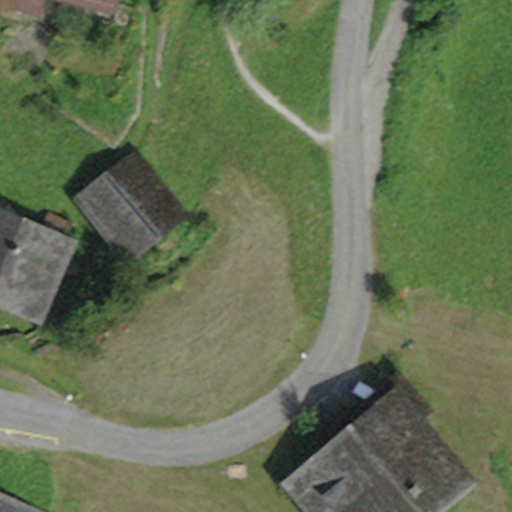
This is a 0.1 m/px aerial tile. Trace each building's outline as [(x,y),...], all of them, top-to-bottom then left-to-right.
[(42,0),(0,0),(0,1),(39,12),(42,0)] [(79,195),(125,257),(182,214),(132,155),(79,195)] [(0,300),(36,315),(67,238),(64,237),(70,223),(47,214),(41,229),(0,213),(0,300)] [(313,447),(329,466),(397,409),(407,421),(419,411),(393,380),(313,447)] [(329,466),(301,490),(319,511),(401,511),(411,504),(418,511),(431,511),(462,486),(407,421),(397,409),(329,466)]
